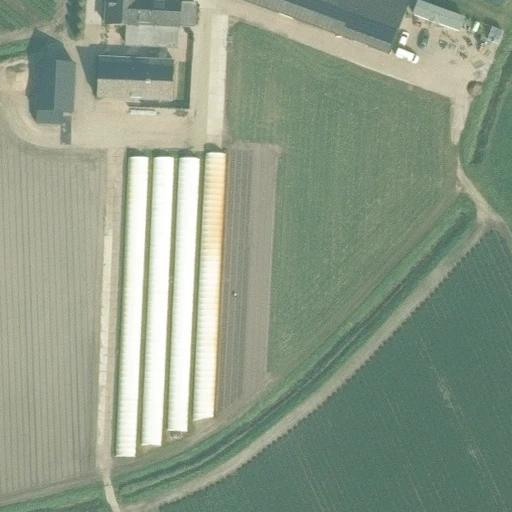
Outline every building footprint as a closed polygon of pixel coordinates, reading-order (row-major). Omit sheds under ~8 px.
[(140,0),(105,0),(104,26),(138,28),(138,27),(178,30),(180,3),(140,1),(140,0)] [(407,0),(233,0),(332,36),(387,56),(407,0)] [(411,16),(459,33),(464,19),(416,2),(411,16)] [(174,63),(102,59),(98,59),(96,99),(172,103),(174,63)] [(62,126),(62,114),(72,114),(74,66),(38,65),(36,113),(35,124),(62,126)] [(216,158),(141,154),(126,454),(145,455),(146,442),(173,444),(174,430),(199,431),(200,419),(224,420),(237,154),(217,153),(216,158)]
